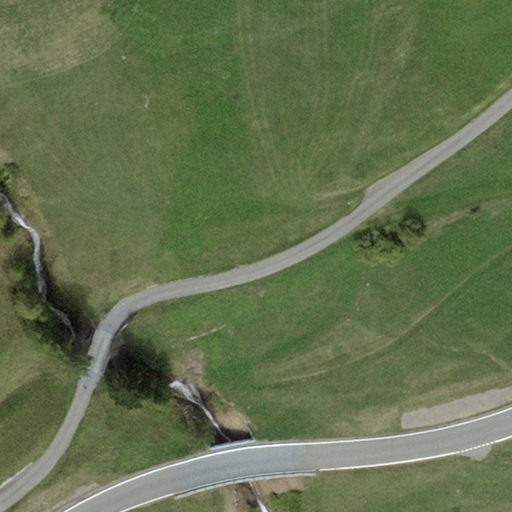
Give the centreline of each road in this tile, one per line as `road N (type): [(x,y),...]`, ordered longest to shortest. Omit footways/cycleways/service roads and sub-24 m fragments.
road 1 (unclassified): [(511,98),(296,254),(141,299),(105,331)]
road 2 (unclassified): [(511,421),(397,450),(181,476),(91,511)]
road 3 (unclassified): [(0,501),(46,463),(64,436),(105,331)]
